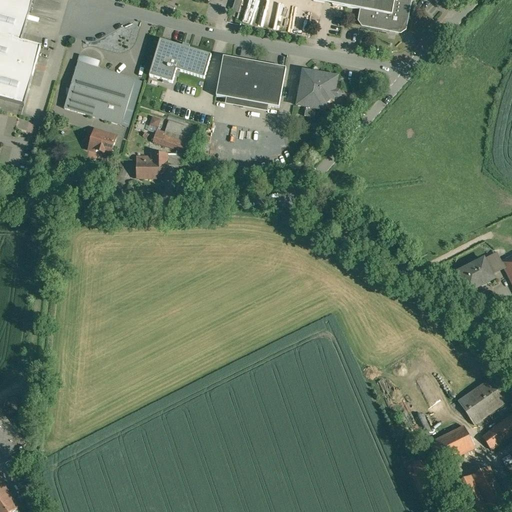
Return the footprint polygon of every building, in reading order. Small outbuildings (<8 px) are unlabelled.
[(0,0),(0,99),(25,107),(33,77),(41,48),(22,43),(33,0),(0,0)] [(242,2),(236,0),(235,0),(232,11),(239,13),(242,2)] [(314,0),(314,1),(361,10),(359,21),(363,26),(390,31),(390,29),(397,30),(397,32),(401,33),(405,30),(406,26),(404,26),(405,18),(408,19),(411,0),(314,0)] [(211,56),(160,42),(149,79),(172,85),(176,71),(204,79),(211,56)] [(97,69),(99,63),(80,58),(79,63),(78,63),(72,86),(129,104),(136,81),(97,69)] [(286,69),(224,58),(217,97),(279,109),(286,69)] [(318,75),(317,77),(311,76),(304,81),(303,86),(301,86),(299,88),(298,93),(299,96),(297,107),(306,108),(305,117),(315,119),(316,110),(325,112),(327,101),(333,102),(334,98),(338,99),(342,96),(339,93),(335,92),(336,87),(335,86),(336,78),(328,76),(326,74),(321,73),(318,75)] [(129,104),(72,86),(65,109),(122,127),(129,104)] [(145,130),(154,134),(159,120),(151,117),(145,130)] [(192,131),(168,123),(165,134),(157,132),(153,144),(185,154),(192,131)] [(117,138),(95,131),(89,151),(97,153),(97,152),(104,154),(103,155),(111,157),(117,138)] [(152,155),(152,157),(137,157),(137,180),(168,179),(168,163),(167,163),(167,155),(152,155)] [(484,260),(459,273),(469,292),(479,287),(479,286),(493,279),(493,280),(494,279),(491,273),(503,267),(501,263),(502,263),(499,257),(486,263),(484,260)] [(511,257),(502,263),(501,263),(503,267),(511,283),(511,257)] [(511,391),(499,374),(458,402),(474,426),(511,399),(511,391)] [(18,396),(16,396),(14,396),(13,397),(11,398),(10,399),(9,399),(7,401),(7,402),(6,403),(6,404),(6,406),(5,408),(6,409),(6,410),(6,411),(7,412),(7,414),(8,415),(10,416),(12,417),(14,418),(17,418),(19,418),(22,417),(24,415),(25,414),(26,413),(27,411),(27,410),(27,407),(27,406),(27,404),(27,403),(26,402),(25,401),(25,400),(23,399),(22,398),(20,397),(18,396)] [(511,407),(511,416),(482,438),(491,450),(511,435),(511,404),(510,406),(511,407)] [(26,446),(0,411),(0,449),(8,459),(26,446)] [(465,428),(429,445),(439,467),(475,449),(465,428)] [(425,458),(419,461),(417,454),(404,460),(422,500),(441,491),(425,458)] [(511,459),(510,456),(503,460),(506,466),(511,462),(511,459)] [(490,468),(455,484),(465,505),(500,489),(490,468)] [(0,480),(0,511),(14,511),(20,508),(0,480)] [(500,489),(465,505),(468,511),(497,511),(509,507),(500,489)]
